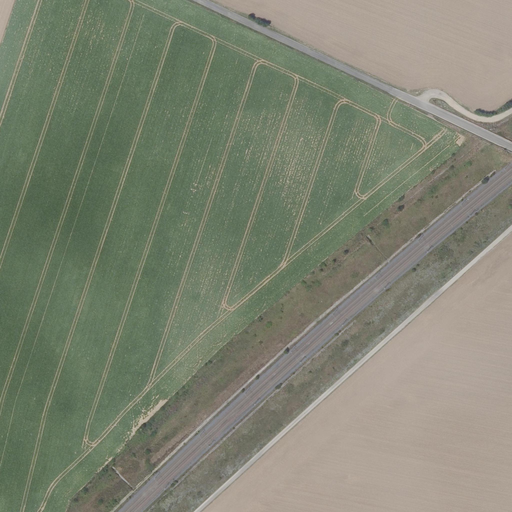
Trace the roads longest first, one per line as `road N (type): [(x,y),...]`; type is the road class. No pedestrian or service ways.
road 1 (track): [(511,227),(197,511)]
road 2 (unclassified): [(201,0),(511,147)]
